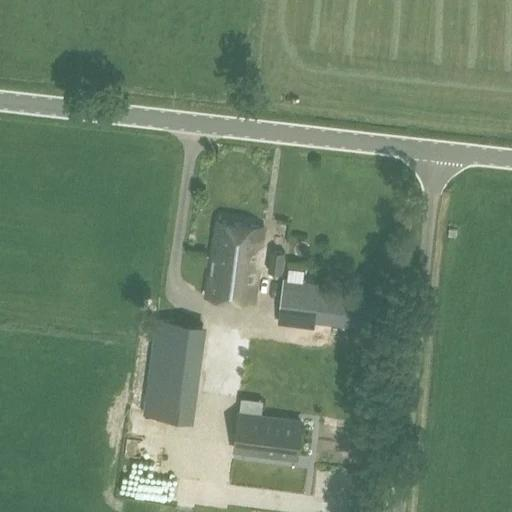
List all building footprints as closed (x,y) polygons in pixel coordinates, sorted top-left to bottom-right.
[(254,301),(265,226),(217,220),(207,295),(254,301)] [(271,250),(268,271),(281,272),(284,251),(271,250)] [(364,329),(364,326),(368,296),(319,291),(321,283),(285,279),(279,322),(314,328),(315,323),(364,329)] [(368,296),(364,326),(375,327),(378,297),(368,296)] [(192,421),(205,325),(156,318),(143,414),(192,421)] [(301,422),(240,413),(236,438),(234,448),(297,457),(299,446),(298,446),(301,422)] [(210,504),(228,505),(228,496),(237,497),(238,482),(211,481),(210,504)]
